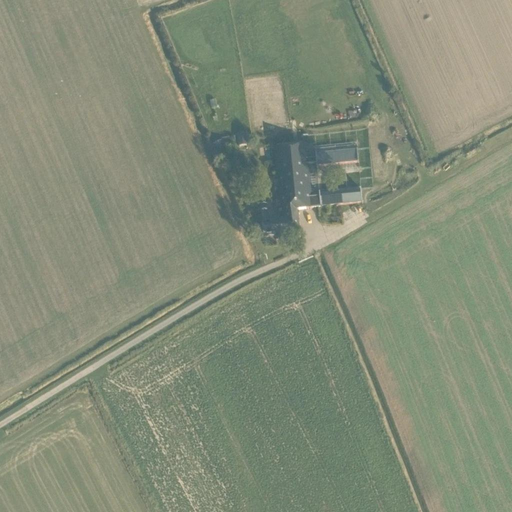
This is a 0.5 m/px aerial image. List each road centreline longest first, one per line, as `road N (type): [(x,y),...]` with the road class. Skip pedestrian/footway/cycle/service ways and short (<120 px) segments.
road 1 (unclassified): [(0,427),(231,286),(307,250)]
road 2 (track): [(307,250),(511,134)]
